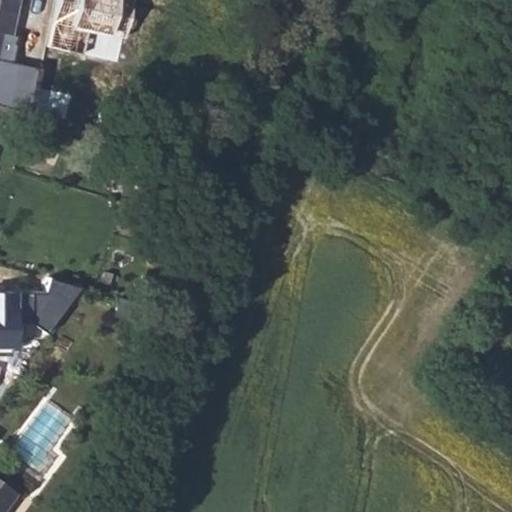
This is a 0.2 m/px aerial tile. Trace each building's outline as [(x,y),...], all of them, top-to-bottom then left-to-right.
[(20,0),(0,0),(0,62),(5,36),(15,38),(20,0)] [(56,0),(47,45),(83,52),(87,30),(108,34),(115,0),(56,0)] [(0,62),(0,106),(62,120),(67,96),(32,89),(37,70),(0,62)] [(81,287),(48,274),(37,294),(0,291),(0,348),(15,349),(14,325),(26,325),(46,336),(81,287)] [(0,511),(6,511),(24,486),(0,469),(0,511)]
